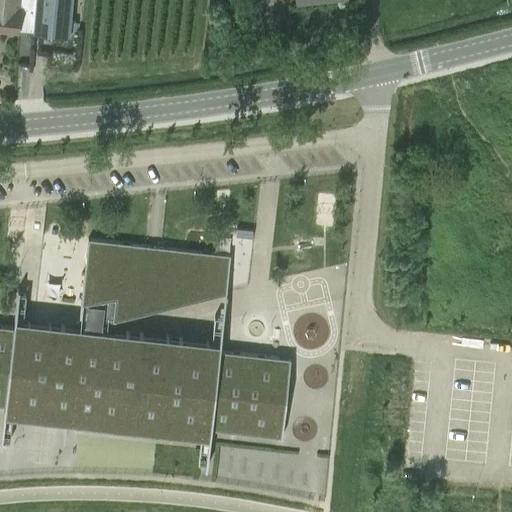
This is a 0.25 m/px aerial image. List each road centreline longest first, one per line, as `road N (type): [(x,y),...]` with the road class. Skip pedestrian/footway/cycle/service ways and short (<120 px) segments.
road 1 (tertiary): [(511,47),(220,107),(0,131)]
road 2 (unknown): [(505,353),(494,474)]
